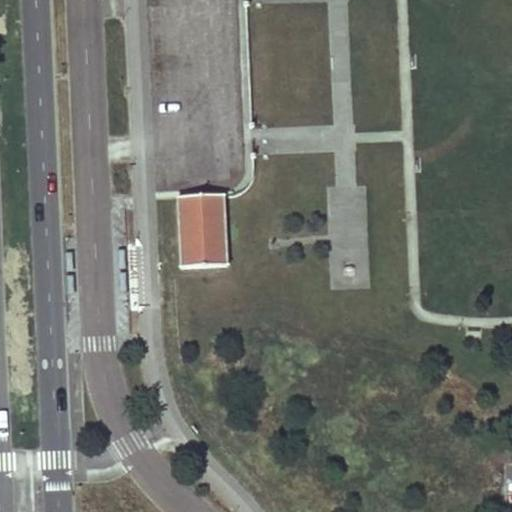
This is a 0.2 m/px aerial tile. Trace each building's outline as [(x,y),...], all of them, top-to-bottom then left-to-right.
[(226,195),(176,198),(180,269),(230,267),(226,195)] [(118,269),(126,269),(125,250),(118,250),(118,269)] [(66,272),(74,271),(74,252),(66,252),(66,272)] [(120,292),(128,291),(127,272),(119,272),(120,292)] [(67,295),(75,295),(74,275),(66,276),(67,295)]
